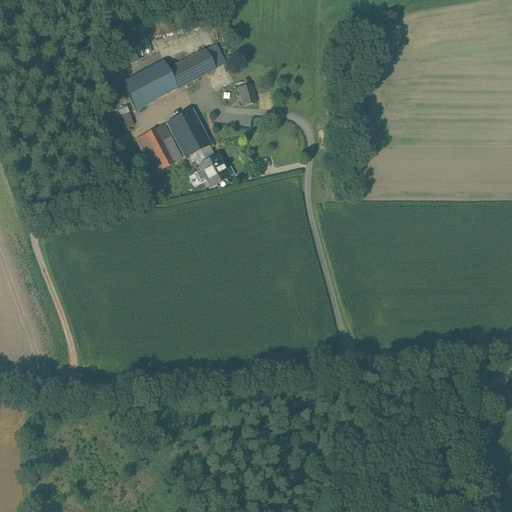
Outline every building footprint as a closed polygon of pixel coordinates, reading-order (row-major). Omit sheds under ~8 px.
[(121,45),(125,64),(140,61),(136,42),(121,45)] [(208,69),(197,46),(122,84),(133,107),(208,69)] [(234,104),(247,102),(244,82),(231,84),(234,104)] [(209,146),(191,111),(167,123),(185,159),(200,151),(208,146),(209,146)] [(228,179),(216,157),(214,157),(208,146),(200,151),(206,162),(198,166),(210,188),(228,179)]
